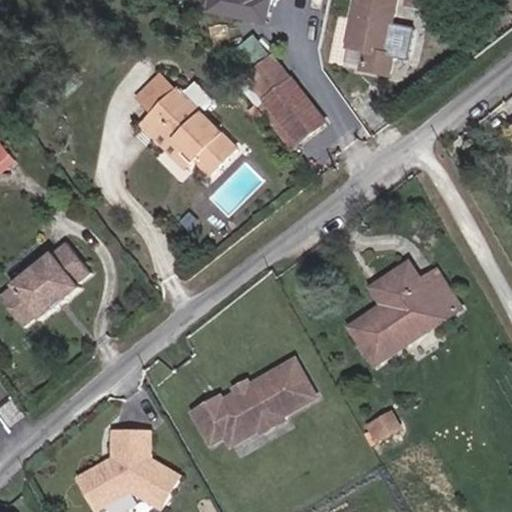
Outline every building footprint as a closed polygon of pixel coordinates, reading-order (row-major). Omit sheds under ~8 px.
[(219,0),(217,13),(278,24),(282,0),(219,0)] [(394,28),(399,0),(358,0),(349,49),(367,52),(363,71),(391,77),(395,57),(388,56),(394,28)] [(405,59),(411,32),(394,28),(388,56),(395,57),(405,59)] [(266,102),(294,80),(275,56),(247,78),(266,102)] [(157,114),(179,92),(165,77),(141,101),(155,116),(157,114)] [(327,123),(294,80),(266,102),(298,144),(327,123)] [(215,100),(198,82),(184,96),(205,117),(215,107),(215,100)] [(184,96),(180,91),(179,92),(157,114),(168,124),(164,128),(188,152),(192,148),(202,158),(198,162),(213,177),(239,151),(205,117),(184,96)] [(298,144),(266,102),(258,108),(264,116),(291,150),(298,144)] [(264,116),(258,108),(252,113),(258,121),(264,116)] [(188,152),(164,128),(168,124),(157,114),(155,116),(144,126),(188,171),(198,162),(202,158),(192,148),(188,152)] [(0,176),(19,162),(4,143),(0,145),(0,176)] [(43,322),(83,289),(81,286),(94,275),(69,243),(1,299),(26,330),(41,318),(43,322)] [(377,367),(465,310),(439,271),(423,282),(412,264),(380,284),(392,302),(384,307),(352,329),(377,367)] [(392,302),(380,284),(373,289),(384,307),(392,302)] [(286,416),(320,397),(300,361),(253,387),(253,397),(248,400),(240,394),(225,402),(223,399),(196,414),(214,445),(228,437),(257,421),(262,430),(265,436),(289,422),(286,416)] [(253,397),(253,387),(250,383),(238,390),(240,394),(248,400),(253,397)] [(233,447),(262,430),(257,421),(228,437),(233,447)] [(164,511),(184,477),(154,460),(154,433),(115,433),(115,460),(80,480),(98,511),(101,511),(134,494),(164,511)]
